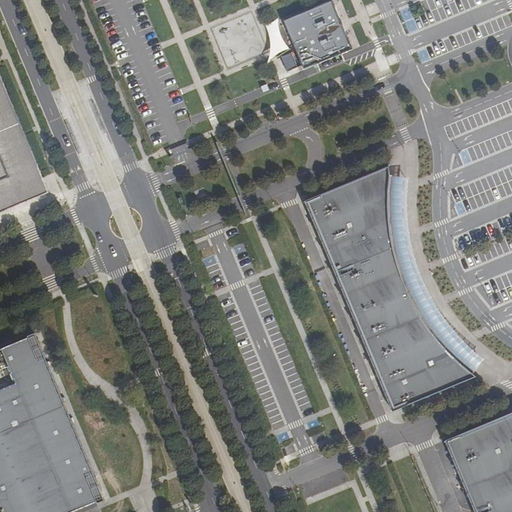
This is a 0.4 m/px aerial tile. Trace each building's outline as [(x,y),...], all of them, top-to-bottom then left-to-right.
[(332,0),(284,21),(304,69),(352,49),(332,0)] [(279,57),(285,70),(295,66),(290,52),(279,57)] [(0,212),(48,192),(0,75),(0,212)] [(476,377),(472,374),(467,369),(455,360),(445,349),(435,338),(434,337),(427,327),(419,315),(411,302),(405,289),(400,275),(395,261),(392,247),(389,233),(388,218),(388,204),(388,189),(390,176),(389,166),(305,201),(392,412),(476,377)] [(467,369),(472,374),(482,361),(480,360),(469,351),(459,341),(450,330),(441,319),(433,307),(426,295),(420,282),(415,269),(411,256),(408,242),(405,228),(404,215),(404,200),(404,186),(405,178),(390,176),(388,189),(388,204),(388,218),(389,233),(392,247),(395,261),(400,275),(405,289),(411,302),(419,315),(427,327),(434,337),(435,338),(445,349),(455,360),(467,369)] [(71,511),(97,502),(97,503),(104,500),(35,333),(28,336),(28,337),(0,348),(0,511),(71,511)] [(511,511),(511,412),(445,440),(474,511),(511,511)]
